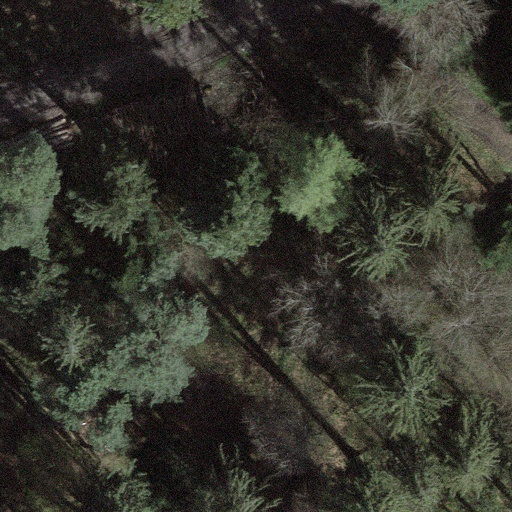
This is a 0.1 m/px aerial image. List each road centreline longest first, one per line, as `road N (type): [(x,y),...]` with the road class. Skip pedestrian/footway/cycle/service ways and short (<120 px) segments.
road 1 (track): [(0,107),(163,53),(246,0)]
road 2 (track): [(331,0),(511,151)]
